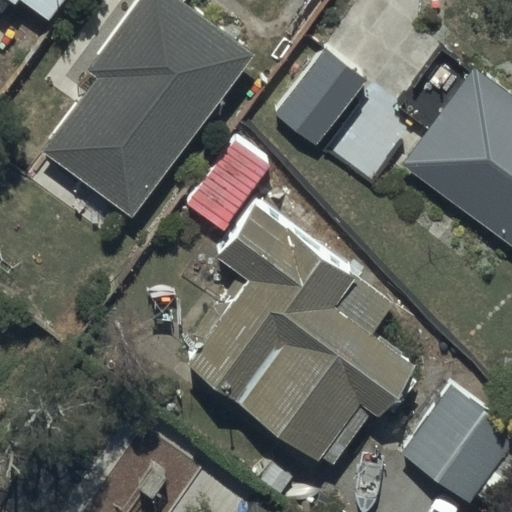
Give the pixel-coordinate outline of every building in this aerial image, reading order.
[(30,0),(45,10),(52,0),(30,0)] [(127,207),(247,41),(190,0),(125,0),(84,57),(95,65),(39,143),(127,207)] [(363,74),(323,43),(271,108),(311,140),(363,74)] [(511,91),(470,60),(399,156),(511,240),(511,91)] [(372,405),(380,395),(389,402),(412,370),(403,363),(410,353),(367,322),(388,294),(247,192),(210,243),(238,264),(223,285),(229,289),(182,353),(313,449),(316,444),(331,454),(368,402),(372,405)] [(511,488),(511,425),(447,378),(398,444),(464,493),(471,484),(500,505),(511,488)]
